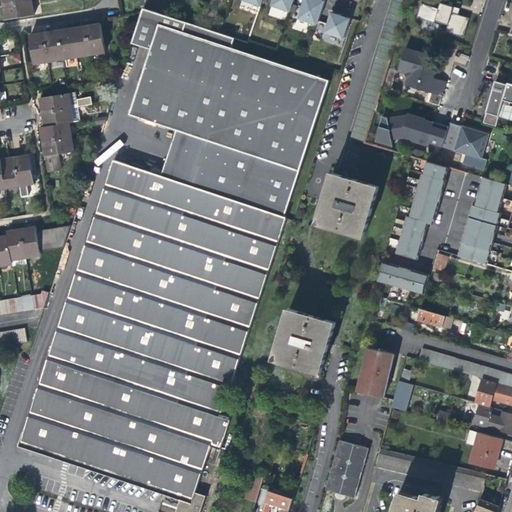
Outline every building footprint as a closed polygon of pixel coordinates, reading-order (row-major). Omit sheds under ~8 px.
[(247,0),(252,2),(250,5),(260,8),(262,0),(247,0)] [(272,0),(270,8),(289,14),(293,0),(272,0)] [(310,0),(309,0),(303,0),(298,17),(308,20),(307,24),(316,27),(322,10),(324,2),(318,0),(310,0)] [(393,0),(351,138),(365,142),(374,111),(408,0),(393,0)] [(453,2),(449,0),(447,5),(441,3),(439,8),(421,3),(417,17),(442,25),(442,23),(448,24),(446,31),(464,37),(469,18),(458,14),(460,8),(452,6),(453,2)] [(35,15),(32,1),(4,5),(5,13),(6,19),(35,15)] [(221,417),(286,218),(284,217),(330,82),(231,48),(234,39),(151,10),(143,8),(132,42),(139,44),(152,49),(130,114),(206,140),(190,185),(115,159),(19,446),(63,460),(78,465),(162,494),(181,500),(176,511),(200,511),(205,496),(195,493),(211,446),(220,449),(230,420),(221,417)] [(333,17),(330,16),(324,34),(342,40),(349,19),(336,15),(336,18),(333,17)] [(94,25),(88,26),(92,55),(106,52),(102,24),(94,25)] [(78,57),(92,55),(88,26),(81,27),(73,28),(78,57)] [(64,59),(78,57),(73,28),(68,29),(59,30),(64,59)] [(49,61),(64,59),(59,30),(52,31),(45,33),(49,61)] [(34,64),(49,61),(45,33),(36,34),(30,35),(34,64)] [(406,85),(443,96),(447,82),(434,78),(436,72),(425,68),(423,64),(426,54),(406,48),(399,71),(405,73),(408,79),(406,85)] [(496,81),(483,123),(496,127),(499,116),(511,120),(511,105),(509,105),(511,99),(511,98),(511,83),(508,83),(508,84),(496,81)] [(42,104),(43,112),(72,107),(79,106),(77,92),(41,98),(42,104)] [(44,119),(45,126),(70,123),(74,122),(81,121),(79,106),(72,107),(43,112),(44,119)] [(392,147),(391,139),(402,137),(427,145),(427,142),(443,147),(449,127),(434,122),(433,123),(425,120),(424,123),(417,120),(418,117),(409,114),(409,115),(409,117),(388,120),(388,118),(383,116),(375,141),(392,147)] [(72,137),(70,123),(45,126),(42,127),(43,134),(44,142),(72,137)] [(483,143),(486,144),(489,134),(450,123),(449,127),(443,147),(466,153),(463,164),(485,170),(488,159),(482,157),(483,153),(483,147),(482,147),(483,143)] [(74,151),(72,137),(44,142),(47,158),(49,171),(63,169),(61,154),(74,151)] [(423,151),(415,148),(412,156),(414,156),(421,158),(423,151)] [(23,156),(16,157),(20,186),(34,184),(30,155),(23,156)] [(6,189),(20,186),(16,157),(10,158),(1,160),(6,189)] [(390,236),(388,245),(398,248),(396,253),(418,259),(429,222),(434,224),(447,179),(446,179),(449,167),(438,163),(427,160),(424,172),(423,172),(420,179),(408,176),(404,190),(416,194),(412,207),(400,204),(398,212),(407,215),(406,220),(396,217),(392,232),(401,235),(400,239),(390,236)] [(364,236),(378,186),(333,173),(327,191),(318,223),(364,236)] [(506,184),(484,177),(475,205),(473,205),(467,225),(495,234),(497,225),(506,228),(508,222),(499,219),(499,218),(501,213),(498,212),(500,206),(511,209),(511,208),(511,200),(502,198),(506,184)] [(495,234),(467,225),(465,229),(464,233),(493,242),(494,237),(495,234)] [(30,228),(22,229),(27,258),(41,256),(37,227),(30,228)] [(8,232),(8,235),(13,261),(27,258),(22,229),(15,230),(8,232)] [(493,242),(464,233),(458,255),(486,264),(493,242)] [(0,266),(13,264),(13,261),(8,235),(1,236),(0,236),(0,266)] [(434,267),(444,270),(448,257),(438,254),(434,267)] [(429,274),(383,261),(377,280),(391,285),(387,299),(406,304),(410,290),(424,294),(429,274)] [(49,293),(33,295),(35,309),(44,308),(49,293)] [(33,295),(23,297),(24,311),(35,309),(33,295)] [(24,311),(23,297),(19,298),(15,298),(18,312),(24,311)] [(18,312),(15,298),(8,299),(10,313),(18,312)] [(10,313),(8,299),(4,300),(1,301),(3,314),(10,313)] [(506,305),(499,302),(497,309),(504,311),(506,305)] [(454,318),(420,308),(417,319),(433,324),(451,329),(454,318)] [(274,358),(296,365),(321,373),(330,343),(336,323),(289,309),(274,358)] [(25,328),(18,329),(20,343),(27,342),(25,328)] [(20,343),(18,329),(11,331),(13,344),(20,343)] [(13,344),(11,331),(3,332),(6,345),(13,344)] [(358,389),(384,396),(391,373),(397,353),(371,346),(358,389)] [(431,363),(484,379),(497,383),(511,386),(511,375),(420,349),(417,359),(420,360),(431,363)] [(409,380),(411,371),(403,368),(401,377),(409,380)] [(497,383),(484,379),(477,402),(481,403),(489,406),(490,406),(493,399),(511,404),(511,388),(497,384),(497,383)] [(392,406),(406,411),(414,384),(400,380),(392,406)] [(493,407),(490,406),(489,406),(481,403),(475,423),(511,434),(511,413),(504,411),(502,416),(491,414),(493,407)] [(503,439),(479,432),(470,429),(466,443),(475,446),(471,461),(495,468),(498,455),(503,439)] [(340,440),(328,483),(326,490),(356,498),(370,449),(340,440)] [(483,491),(487,474),(381,449),(377,466),(483,491)] [(246,498),(256,501),(261,487),(264,477),(253,474),(246,498)] [(288,511),(293,497),(269,490),(261,511),(268,511),(272,504),(283,508),(281,511),(288,511)] [(438,511),(443,498),(425,493),(424,498),(402,492),(395,511),(438,511)] [(481,499),(475,511),(476,511),(497,511),(499,506),(481,499)]
